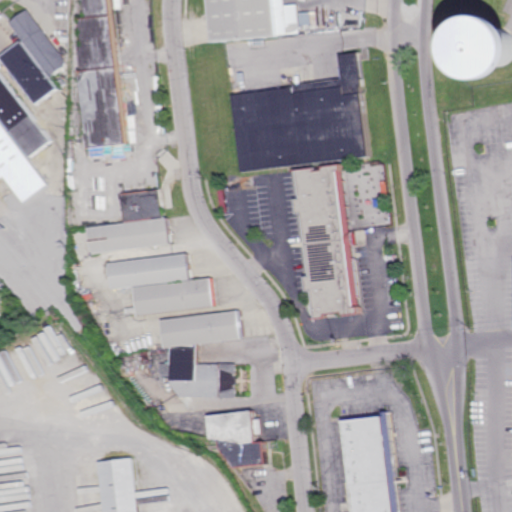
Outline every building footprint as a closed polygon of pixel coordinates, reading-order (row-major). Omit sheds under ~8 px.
[(92,148),(83,72),(85,72),(83,47),(86,46),(83,20),(89,19),(86,0),(117,0),(133,143),(92,148)] [(279,0),(283,39),(216,45),(211,0),(279,0)] [(39,105),(5,58),(25,43),(12,24),(30,10),(67,61),(67,65),(51,77),(60,90),(39,105)] [(301,26),(301,13),(312,13),(312,25),(301,26)] [(511,26),(511,87),(506,89),(497,90),(491,89),(483,86),(476,81),(469,72),(466,63),(465,52),(468,43),(473,34),(482,27),(489,25),(498,23),(507,24),(511,26)] [(367,87),(364,87),(373,157),(245,172),(236,94),(296,87),(296,82),(345,77),(342,55),(363,53),(367,87)] [(0,66),(54,141),(31,158),(50,185),(26,202),(7,176),(5,178),(0,171),(0,66)] [(63,87),(59,82),(63,78),(67,84),(63,87)] [(353,230),(355,229),(357,244),(355,244),(363,311),(345,313),(344,311),(329,313),(330,315),(316,317),(313,289),(309,289),(307,276),(312,276),(305,212),(299,212),(297,198),(303,197),(299,168),(317,166),(317,168),(325,167),(325,164),(345,162),(353,230)] [(167,217),(172,217),(175,244),(93,253),(90,227),(129,222),(125,193),(164,188),(167,217)] [(114,289),(111,263),(192,253),(195,279),(114,289)] [(140,316),(136,288),(215,278),(218,306),(140,316)] [(84,303),(81,296),(86,294),(89,301),(84,303)] [(89,311),(86,305),(95,301),(98,307),(89,311)] [(92,318),(89,312),(98,308),(101,314),(92,318)] [(167,348),(164,320),(242,310),(246,338),(167,348)] [(240,375),(238,375),(238,377),(239,377),(240,378),(241,379),(241,380),(241,382),(241,383),(240,384),(239,385),(238,386),(238,388),(239,388),(239,398),(184,398),(174,386),(174,376),(166,376),(163,372),(163,364),(174,364),(174,348),(200,348),(200,364),(240,363),(240,375)] [(144,364),(142,353),(150,351),(152,363),(144,364)] [(355,511),(345,418),(384,414),(383,409),(391,409),(403,511),(355,511)] [(260,420),(264,420),(266,434),(261,434),(262,444),(271,443),(273,465),(241,468),(225,448),(224,441),(215,439),(212,416),(259,411),(260,420)] [(107,511),(102,462),(136,459),(142,511),(107,511)]
